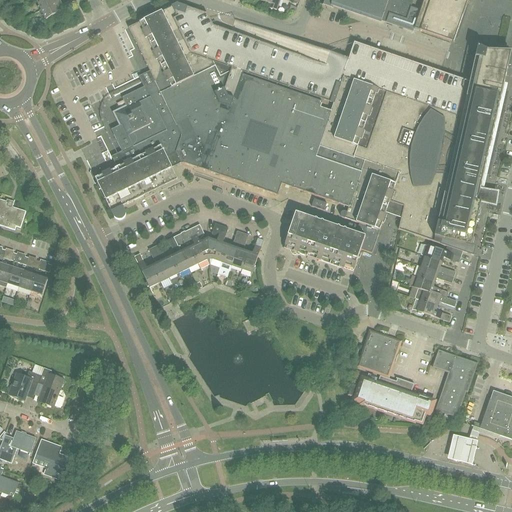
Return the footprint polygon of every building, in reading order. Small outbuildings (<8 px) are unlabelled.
[(40,12),(60,2),(58,0),(40,0),(37,2),(40,8),(38,9),(40,12)] [(277,11),(280,0),(259,0),(259,1),(267,4),(266,8),(277,11)] [(324,0),(323,5),(333,8),(333,6),(381,23),(382,21),(386,22),(413,32),(414,29),(415,29),(418,30),(420,31),(451,42),(461,14),(463,15),(468,0),(324,0)] [(60,2),(40,12),(41,14),(43,13),(46,20),(64,11),(60,2)] [(95,179),(102,194),(114,218),(114,219),(115,219),(116,220),(118,221),(121,220),(123,219),(124,218),(125,218),(125,216),(126,216),(126,215),(126,214),(125,212),(125,211),(123,207),(134,201),(144,196),(142,191),(165,180),(168,173),(167,172),(172,169),(168,160),(166,157),(171,155),(176,153),(181,165),(183,164),(278,196),(282,185),(355,210),(351,221),(359,224),(357,230),(357,231),(356,234),(296,214),(289,235),(284,249),(353,273),(355,267),(361,250),(372,254),(381,228),(390,202),(397,205),(404,207),(400,224),(399,230),(401,231),(447,247),(463,252),(473,256),(474,255),(465,252),(466,247),(471,248),(472,245),(473,239),(481,204),(481,203),(473,201),(474,195),(476,189),(480,190),(480,189),(481,186),(482,180),(503,90),(504,84),(506,75),(507,70),(508,68),(508,67),(511,53),(507,52),(487,52),(478,47),(475,59),(475,60),(473,67),(470,82),(467,82),(440,72),(402,59),(378,51),(354,43),(349,59),(347,66),(344,72),(342,71),(341,70),(340,72),(341,72),(333,94),(331,101),(330,101),(330,103),(333,104),(331,111),(321,108),(322,103),(293,93),(293,92),(272,85),(238,74),(236,73),(233,68),(229,59),(225,50),(214,27),(207,15),(193,10),(177,5),(168,9),(140,23),(139,23),(128,28),(150,72),(155,82),(150,85),(145,87),(122,98),(128,109),(117,114),(122,125),(111,130),(122,153),(134,148),(136,153),(138,157),(118,167),(96,178),(95,179)] [(327,204),(314,199),(311,207),(324,212),(327,204)] [(0,226),(15,231),(16,227),(20,229),(26,212),(12,208),(13,205),(13,204),(11,204),(0,200),(0,226)] [(223,244),(225,237),(226,237),(228,229),(215,224),(212,234),(219,237),(217,242),(208,239),(210,266),(220,269),(227,246),(223,244)] [(210,266),(208,239),(200,243),(198,238),(204,235),(200,225),(183,233),(201,270),(210,266)] [(230,272),(243,234),(237,232),(232,247),(227,246),(220,269),(230,272)] [(201,270),(183,233),(173,238),(189,269),(198,265),(201,270)] [(242,270),(248,253),(243,251),(248,236),(243,234),(230,272),(232,267),(242,270)] [(179,274),(189,269),(173,238),(168,241),(175,255),(171,258),(179,274)] [(251,278),(253,274),(264,241),(258,239),(252,254),(248,253),(242,270),(241,274),(251,278)] [(179,274),(171,258),(166,260),(159,245),(154,248),(169,279),(179,274)] [(445,252),(428,247),(425,245),(421,256),(425,257),(442,263),(443,259),(459,264),(463,252),(447,247),(445,252)] [(159,283),(169,279),(154,248),(149,250),(156,265),(151,267),(159,283)] [(159,283),(151,267),(147,269),(140,255),(134,257),(149,288),(159,283)] [(440,268),(442,263),(425,257),(421,267),(454,279),(456,273),(440,268)] [(13,268),(6,266),(7,263),(2,262),(1,264),(1,265),(0,268),(0,286),(6,288),(13,268)] [(14,266),(13,268),(6,288),(18,292),(24,272),(17,270),(18,267),(14,266)] [(452,284),(454,279),(421,267),(418,278),(435,284),(437,279),(452,284)] [(36,276),(29,273),(30,271),(25,269),(24,272),(18,292),(29,296),(36,276)] [(29,296),(41,300),(48,279),(40,277),(41,275),(37,273),(36,276),(29,296)] [(435,284),(418,278),(412,276),(408,286),(419,290),(424,292),(424,291),(447,299),(449,293),(433,288),(435,284)] [(457,302),(447,299),(424,291),(424,292),(419,290),(416,300),(421,301),(438,307),(439,303),(455,308),(457,302)] [(436,312),(438,307),(421,301),(417,312),(450,323),(452,317),(436,312)] [(388,377),(392,364),(400,343),(370,333),(359,367),(388,377)] [(477,364),(452,355),(439,351),(433,367),(449,373),(436,410),(445,413),(441,423),(448,425),(451,416),(457,417),(465,392),(467,392),(477,364)] [(44,369),(41,376),(38,384),(44,386),(38,402),(54,408),(64,380),(50,375),(52,372),(44,369)] [(38,384),(41,376),(29,372),(26,379),(16,376),(9,394),(25,400),(29,387),(36,390),(38,384)] [(419,398),(410,395),(414,385),(414,386),(414,385),(404,381),(403,384),(380,376),(377,384),(362,379),(359,388),(352,385),(349,396),(356,398),(355,401),(362,404),(361,405),(414,423),(415,421),(422,424),(424,417),(431,419),(432,415),(430,415),(432,409),(434,402),(419,397),(419,398)] [(82,383),(74,380),(72,385),(80,388),(82,383)] [(489,401),(480,429),(492,434),(511,440),(511,398),(493,392),(492,396),(490,401),(489,401)] [(5,436),(3,441),(0,448),(0,459),(11,464),(17,449),(30,454),(36,439),(16,432),(14,439),(5,436)] [(478,443),(453,438),(448,461),(473,468),(478,443)] [(41,441),(33,464),(47,469),(45,475),(56,479),(58,474),(64,476),(69,461),(58,457),(61,448),(41,441)] [(0,492),(9,496),(11,493),(14,495),(19,483),(1,477),(3,471),(0,469),(0,492)]
